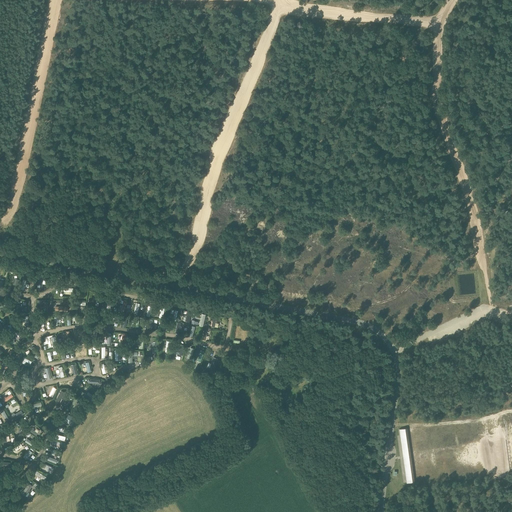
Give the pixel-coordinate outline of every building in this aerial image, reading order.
[(128,352),(128,363),(132,363),(132,358),(134,358),(134,356),(137,356),(137,352),(128,352)] [(63,396),(65,392),(61,390),(56,399),(60,401),(62,398),(63,399),(64,396),(63,396)] [(90,401),(92,397),(81,391),(79,394),(90,401)] [(11,394),(3,399),(5,402),(13,396),(11,394)] [(70,406),(73,408),(78,399),(75,398),(70,406)] [(6,420),(9,418),(4,409),(0,410),(1,412),(0,413),(1,415),(2,414),(6,420)] [(13,420),(23,414),(21,410),(11,416),(13,420)] [(72,425),(76,418),(69,414),(65,420),(72,425)] [(32,427),(31,429),(30,428),(28,430),(36,436),(38,433),(33,430),(34,428),(32,427)] [(18,437),(21,439),(26,430),(23,428),(21,432),(20,431),(19,433),(20,433),(18,437)] [(407,428),(399,429),(406,483),(414,482),(407,428)] [(25,441),(35,448),(37,445),(27,438),(25,441)] [(23,457),(26,459),(32,452),(29,450),(23,457)] [(44,480),(46,477),(37,471),(35,474),(44,480)] [(28,483),(21,493),(25,496),(28,492),(29,492),(30,490),(29,489),(32,486),(28,483)]
